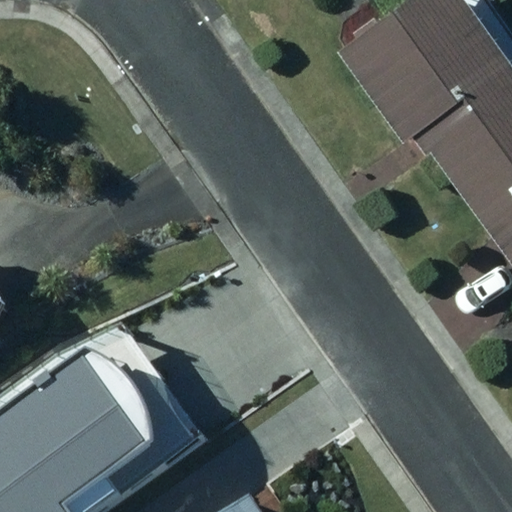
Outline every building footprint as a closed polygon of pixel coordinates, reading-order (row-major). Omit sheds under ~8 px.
[(511,23),(495,0),(419,0),(352,48),(416,137),(426,130),(439,148),(442,146),(449,155),(511,110),(511,23)] [(511,110),(449,155),(511,243),(511,110)] [(0,342),(8,337),(21,308),(4,281),(0,281),(0,342)] [(109,357),(0,434),(0,511),(111,511),(132,497),(123,484),(174,448),(173,433),(169,419),(164,405),(156,392),(147,381),(135,371),(123,363),(109,357)] [(247,511),(269,511),(263,502),(247,511)]
